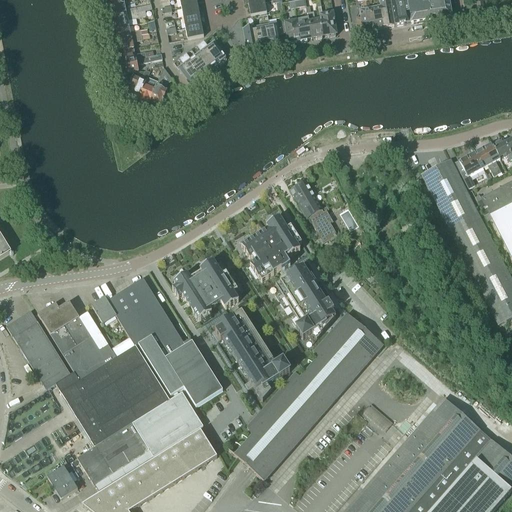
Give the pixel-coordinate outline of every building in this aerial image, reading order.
[(124,6),(123,0),(106,0),(108,9),(124,6)] [(198,2),(196,0),(179,0),(181,10),(197,7),(196,3),(198,2)] [(319,0),(315,0),(317,9),(319,18),(319,22),(320,22),(323,40),(323,39),(323,38),(327,38),(328,40),(335,38),(336,37),(333,15),(322,17),(319,0)] [(394,28),(389,0),(377,0),(379,10),(383,30),(394,28)] [(411,26),(406,0),(389,0),(394,28),(411,26)] [(431,22),(427,1),(427,0),(406,0),(411,26),(431,22)] [(436,0),(427,1),(431,22),(452,19),(448,0),(436,0)] [(304,2),(295,3),(296,10),(306,9),(304,2)] [(250,18),(266,15),(264,5),(248,8),(248,15),(250,15),(250,18)] [(151,7),(126,12),(124,6),(108,9),(110,20),(144,13),(152,12),(151,7)] [(200,13),(197,7),(181,10),(183,20),(199,17),(198,14),(200,13)] [(309,9),(306,9),(307,16),(308,20),(311,40),(315,40),(315,41),(317,42),(322,41),(323,40),(320,22),(319,22),(314,23),(314,21),(315,21),(313,14),(311,15),(309,9)] [(383,30),(379,10),(370,12),(374,32),(383,30)] [(363,34),(374,32),(370,12),(359,14),(360,19),(356,20),(358,28),(362,28),(363,34)] [(129,29),(128,22),(145,19),(144,13),(110,20),(113,32),(129,29)] [(200,24),(202,23),(199,17),(183,20),(185,31),(201,28),(200,24)] [(268,49),(262,18),(258,19),(260,30),(254,31),(258,52),(258,51),(264,50),(268,50),(268,49)] [(279,47),(276,27),(269,29),(267,18),(262,18),(268,49),(274,48),(279,47)] [(258,52),(254,31),(252,20),(247,21),(249,31),(243,33),(247,54),(258,52)] [(308,20),(297,22),(300,44),(301,44),(306,43),(308,42),(307,41),(311,40),(308,20)] [(283,21),(276,22),(278,35),(278,36),(285,35),(287,45),(287,46),(288,46),(289,46),(294,46),(295,44),(300,43),(300,44),(297,22),(284,24),(283,22),(284,21),(283,21)] [(204,34),(201,28),(185,31),(187,42),(203,39),(202,35),(204,34)] [(113,32),(115,43),(131,40),(133,40),(133,39),(141,38),(147,36),(146,32),(140,33),(130,35),(129,29),(113,32)] [(131,40),(115,43),(117,55),(134,51),(131,40)] [(222,57),(217,50),(214,46),(208,50),(203,43),(200,46),(216,68),(217,69),(226,62),(222,56),(222,57)] [(216,68),(200,46),(196,48),(201,55),(196,59),(208,75),(212,73),(211,72),(216,68)] [(137,57),(137,59),(135,60),(134,51),(117,55),(120,66),(153,59),(153,58),(152,54),(137,57)] [(208,75),(196,59),(191,62),(186,56),(182,58),(199,81),(199,82),(203,79),(208,75)] [(138,74),(137,67),(139,66),(139,67),(154,64),(162,62),(161,57),(153,58),(153,59),(120,66),(122,77),(136,74),(138,74)] [(199,81),(182,58),(178,61),(183,68),(178,72),(190,88),(191,88),(194,85),(199,81)] [(163,89),(172,82),(164,71),(159,82),(158,85),(156,90),(155,90),(155,92),(150,104),(161,108),(167,93),(162,91),(163,89)] [(136,74),(135,76),(142,79),(141,80),(140,82),(145,84),(147,81),(147,80),(149,77),(149,75),(146,73),(144,74),(138,74),(136,74)] [(139,99),(144,88),(145,84),(135,80),(134,80),(131,79),(129,85),(132,86),(128,95),(139,99)] [(138,100),(137,103),(149,107),(150,104),(155,92),(155,90),(156,90),(158,85),(147,81),(145,84),(144,88),(139,99),(138,100)] [(493,146),(491,146),(499,161),(505,157),(508,163),(509,163),(511,161),(511,160),(511,159),(511,158),(505,145),(504,143),(500,145),(499,143),(493,146)] [(491,146),(483,151),(497,178),(502,175),(496,165),(500,163),(499,161),(491,146)] [(483,151),(475,155),(483,170),(484,171),(488,169),(494,180),(497,178),(483,151)] [(467,160),(459,164),(464,174),(467,179),(475,175),(483,170),(475,155),(467,160)] [(430,175),(422,179),(425,185),(498,328),(511,321),(511,284),(509,279),(451,164),(440,170),(430,175)] [(471,181),(465,184),(469,191),(475,188),(471,181)] [(511,183),(502,189),(511,209),(511,183)] [(322,212),(306,185),(291,194),(307,222),(309,221),(316,234),(314,235),(321,249),(338,239),(330,227),(333,225),(326,214),(329,212),(327,209),(322,212)] [(511,209),(502,189),(480,200),(479,198),(475,200),(484,218),(488,216),(491,221),(511,209)] [(511,209),(491,221),(501,242),(511,262),(511,209)] [(403,237),(422,226),(418,218),(398,228),(403,237)] [(241,250),(242,250),(250,263),(252,262),(255,266),(250,269),(258,282),(259,281),(262,286),(281,273),(282,274),(290,269),(286,262),(287,261),(287,262),(300,254),(297,250),(302,247),(291,230),(287,233),(279,222),(267,230),(268,233),(241,250)] [(0,262),(9,257),(11,255),(9,253),(0,237),(0,262)] [(49,260),(54,257),(50,252),(45,255),(49,260)] [(172,293),(178,302),(182,299),(185,303),(185,304),(187,307),(198,324),(211,316),(209,313),(215,309),(221,305),(225,312),(238,304),(233,296),(237,293),(226,275),(221,278),(213,264),(200,273),(201,275),(189,282),(187,277),(174,286),(177,290),(172,293)] [(275,288),(280,294),(275,297),(284,312),(289,309),(297,322),(292,324),(297,331),(296,332),(303,343),(308,339),(313,347),(336,321),(332,315),(337,312),(332,303),(327,307),(315,288),(320,285),(315,276),(309,280),(303,270),(286,281),(287,281),(275,288)] [(137,289),(109,307),(116,319),(129,341),(135,350),(136,350),(138,348),(170,399),(173,397),(175,400),(179,398),(177,395),(184,391),(196,410),(222,393),(192,345),(185,349),(143,282),(143,281),(135,286),(137,289)] [(104,300),(91,308),(103,327),(116,319),(109,307),(104,300)] [(49,311),(38,318),(74,376),(79,385),(116,362),(110,353),(101,338),(87,315),(87,316),(79,321),(69,305),(58,312),(56,309),(55,307),(49,311)] [(240,370),(242,369),(248,378),(246,379),(250,385),(245,388),(248,394),(253,390),(263,405),(271,395),(268,389),(290,375),(283,364),(276,368),(273,364),(275,363),(267,351),(266,352),(260,342),(261,341),(254,329),(252,330),(246,321),(247,320),(243,313),(232,320),(215,331),(217,334),(212,337),(218,346),(223,343),(227,348),(228,347),(234,357),(233,358),(240,370)] [(9,328),(6,330),(44,389),(46,393),(56,388),(71,378),(35,320),(31,314),(9,328)] [(264,485),(379,354),(373,349),(377,344),(347,318),(313,356),(314,357),(314,356),(316,357),(319,363),(306,378),(301,383),(295,378),(248,431),(254,440),(236,460),(264,485)] [(129,341),(110,353),(116,362),(135,350),(129,341)] [(379,354),(383,349),(377,344),(373,349),(379,354)] [(71,378),(56,388),(61,396),(62,398),(69,410),(78,423),(87,437),(90,442),(91,443),(95,450),(170,404),(169,404),(136,350),(135,350),(116,362),(79,385),(74,376),(71,378)] [(95,450),(78,461),(96,490),(109,481),(112,486),(133,473),(152,461),(153,461),(203,429),(182,396),(179,398),(175,400),(169,404),(170,404),(95,450)] [(444,402),(347,511),(412,511),(478,436),(480,434),(444,402)] [(81,508),(86,511),(132,511),(139,508),(150,501),(161,495),(172,488),(183,481),(194,474),(205,467),(217,460),(200,433),(134,475),(123,482),(112,489),(81,508)] [(496,511),(511,494),(511,462),(492,444),(490,446),(478,436),(412,511),(496,511)] [(61,502),(77,492),(63,469),(47,480),(61,502)]
